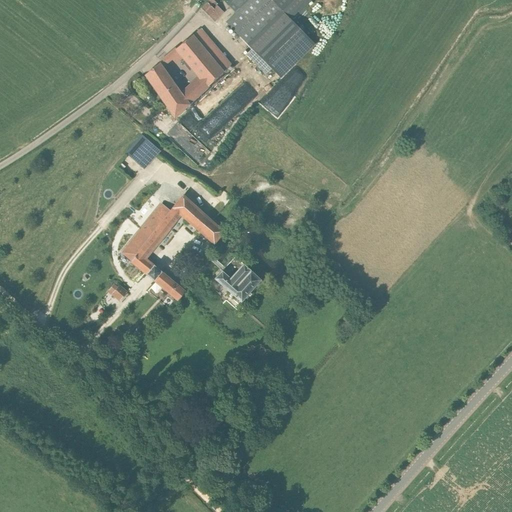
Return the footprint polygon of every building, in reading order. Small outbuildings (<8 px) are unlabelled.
[(214,21),(223,12),(216,5),(217,4),(213,0),(211,0),(202,9),(214,21)] [(226,22),(247,44),(281,10),(282,11),(293,0),(234,0),(229,6),(236,13),(226,22)] [(329,0),(293,0),(282,11),(303,32),(309,38),(339,10),(329,0)] [(269,66),(303,32),(282,11),(281,10),(247,44),(253,50),(269,66)] [(183,57),(196,73),(220,52),(201,29),(169,56),(175,63),(183,57)] [(309,38),(303,32),(269,66),(253,50),(248,55),(267,75),(273,69),(282,79),(317,45),(309,38)] [(220,52),(196,73),(200,77),(181,96),(176,90),(168,96),(166,92),(160,96),(175,118),(231,65),(220,52)] [(166,92),(168,96),(176,90),(158,64),(145,75),(160,96),(166,92)] [(294,101),(301,84),(295,81),(288,98),(294,101)] [(206,145),(246,104),(236,94),(229,102),(215,89),(183,123),(206,145)] [(274,111),(277,116),(285,112),(282,107),(274,111)] [(144,169),(160,151),(151,143),(142,135),(126,154),(144,169)] [(161,272),(155,266),(154,266),(145,259),(181,215),(186,220),(197,228),(215,245),(225,232),(183,196),(173,209),(150,238),(140,230),(122,253),(131,261),(148,275),(154,280),(178,300),(185,292),(161,272)] [(241,302),(261,280),(243,265),(231,279),(222,271),(215,279),(241,302)] [(118,287),(114,284),(109,289),(113,293),(112,294),(120,301),(127,293),(119,285),(118,287)]
